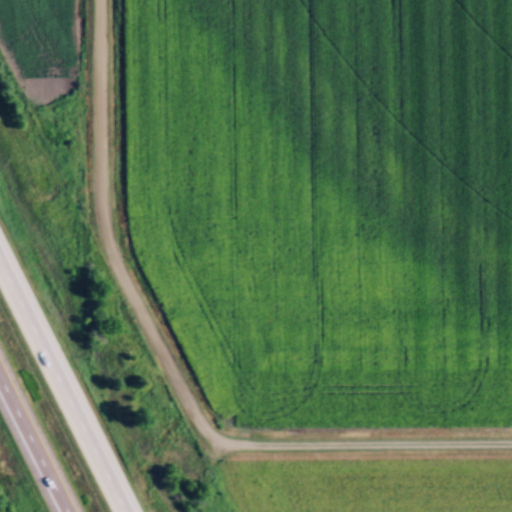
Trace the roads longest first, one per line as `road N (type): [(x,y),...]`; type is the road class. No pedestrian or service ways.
road 1 (residential): [(195,418),(107,238),(98,0)]
road 2 (motorway): [(125,511),(0,260)]
road 3 (motorway): [(0,388),(62,511)]
